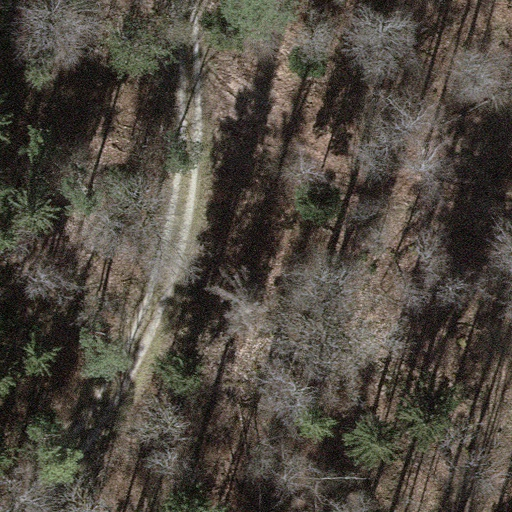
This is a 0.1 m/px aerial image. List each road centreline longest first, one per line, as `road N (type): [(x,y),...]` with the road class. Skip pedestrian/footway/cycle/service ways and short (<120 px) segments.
road 1 (track): [(179,0),(184,231),(130,389),(20,511)]
road 2 (track): [(183,82),(361,165),(511,217)]
